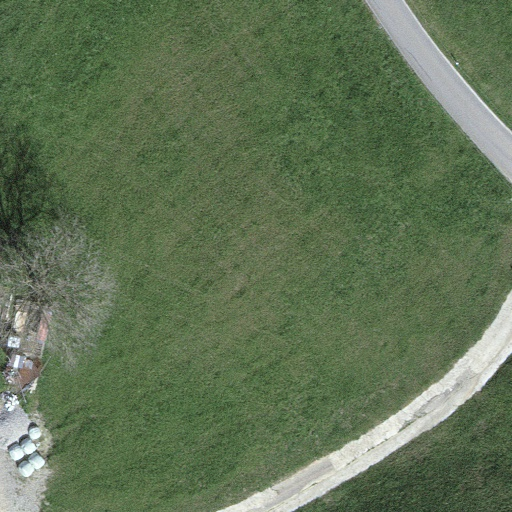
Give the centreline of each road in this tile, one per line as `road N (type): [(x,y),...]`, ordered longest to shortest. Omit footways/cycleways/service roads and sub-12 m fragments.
road 1 (track): [(271,511),(488,360),(511,313)]
road 2 (unclassified): [(511,157),(388,0)]
